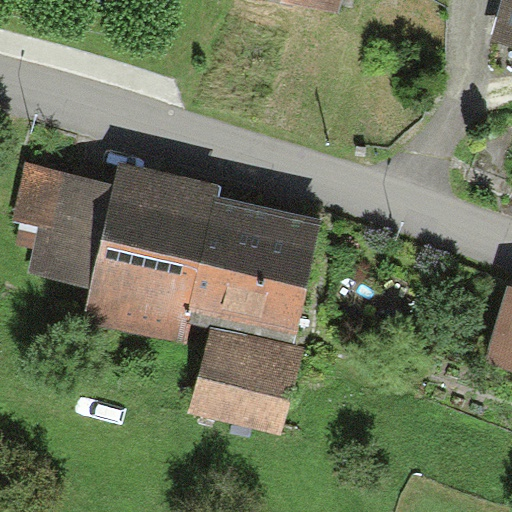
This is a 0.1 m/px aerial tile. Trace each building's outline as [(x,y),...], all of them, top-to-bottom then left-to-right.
[(269,0),(340,18),(344,0),(269,0)] [(511,0),(506,0),(494,44),(511,48),(511,0)] [(4,264),(91,284),(115,178),(29,156),(4,264)] [(221,180),(120,157),(115,178),(91,284),(81,325),(182,348),(190,315),(218,193),(221,180)] [(320,219),(218,193),(190,315),(291,340),(320,219)] [(511,303),(497,363),(511,366),(511,303)] [(304,350),(214,330),(195,416),(285,436),(304,350)]
